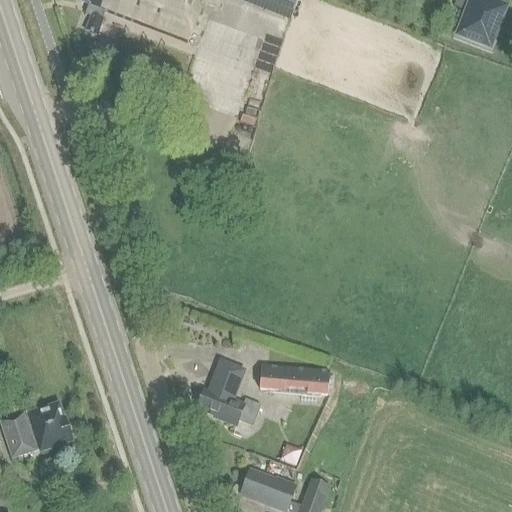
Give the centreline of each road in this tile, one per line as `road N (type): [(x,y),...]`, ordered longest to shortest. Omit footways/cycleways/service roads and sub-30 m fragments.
road 1 (primary): [(87,269),(0,10)]
road 2 (primary): [(167,511),(87,269)]
road 3 (unclassified): [(197,511),(146,352)]
